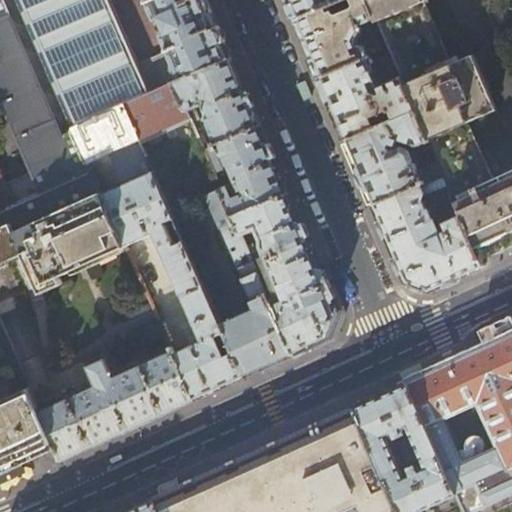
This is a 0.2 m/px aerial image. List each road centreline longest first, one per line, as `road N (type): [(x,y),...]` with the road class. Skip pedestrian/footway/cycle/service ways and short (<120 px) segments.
road 1 (secondary): [(50,511),(399,351)]
road 2 (residential): [(249,0),(399,351)]
road 3 (secondary): [(399,351),(511,299)]
